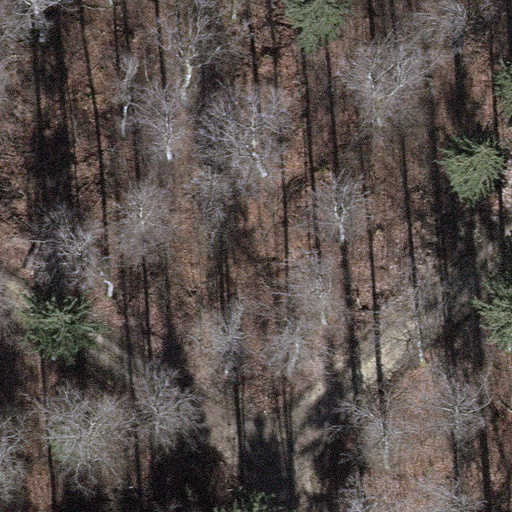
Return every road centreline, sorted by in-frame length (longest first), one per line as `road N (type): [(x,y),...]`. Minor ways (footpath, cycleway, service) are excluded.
road 1 (track): [(247,472),(511,250)]
road 2 (track): [(0,288),(247,472)]
